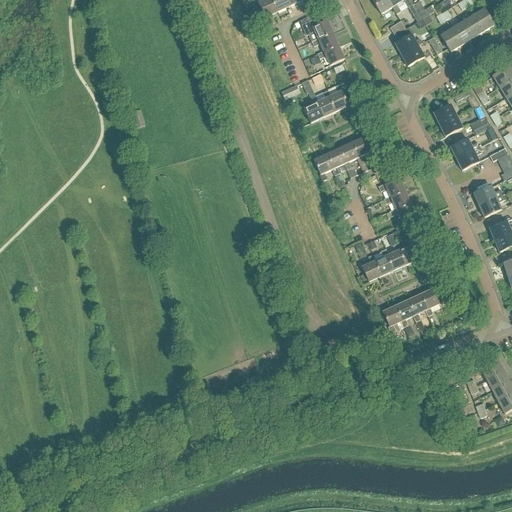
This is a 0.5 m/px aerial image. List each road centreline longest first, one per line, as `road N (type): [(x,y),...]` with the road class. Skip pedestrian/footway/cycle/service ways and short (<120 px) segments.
road 1 (unclassified): [(17,511),(502,330)]
road 2 (residential): [(502,330),(401,103)]
road 3 (residential): [(401,103),(511,33)]
